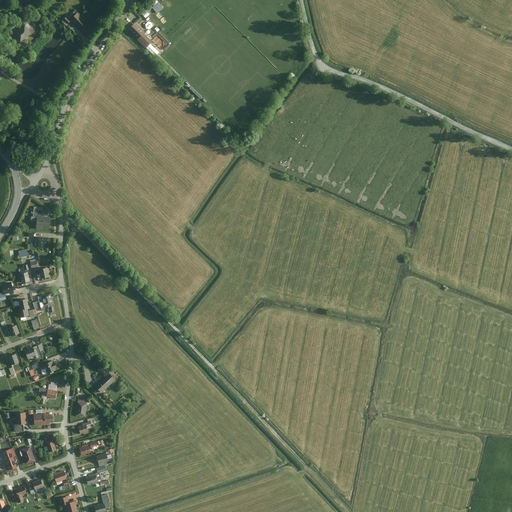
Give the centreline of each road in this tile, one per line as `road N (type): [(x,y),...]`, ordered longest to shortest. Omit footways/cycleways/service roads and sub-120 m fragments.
road 1 (track): [(59,209),(346,511)]
road 2 (unclassified): [(511,150),(319,64),(302,0)]
road 3 (residential): [(44,173),(73,89),(131,0)]
road 4 (residential): [(71,458),(68,323)]
